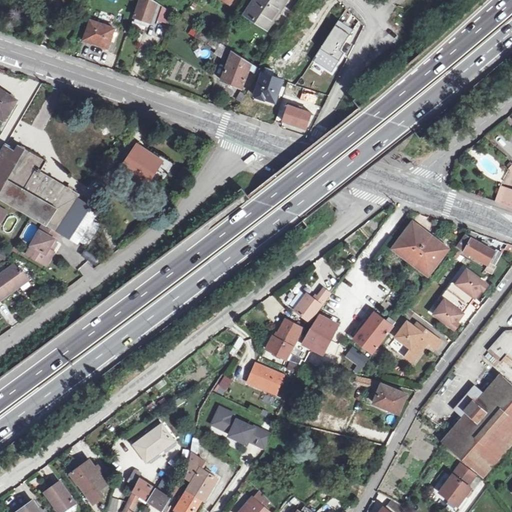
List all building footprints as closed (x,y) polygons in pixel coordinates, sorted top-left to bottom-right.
[(139,0),(133,15),(165,28),(174,8),(154,0),(139,0)] [(257,0),(248,15),(270,28),(277,19),(275,18),(286,2),(283,0),(257,0)] [(340,20),(315,61),(334,73),(344,56),(340,53),(355,29),(340,20)] [(92,24),(86,43),(108,51),(114,31),(92,24)] [(249,70),(257,75),(258,75),(262,69),(227,46),(219,41),(205,32),(194,25),(189,33),(215,49),(214,51),(229,61),(223,80),(243,87),(248,73),(249,70)] [(222,36),(219,41),(227,46),(229,41),(222,36)] [(275,71),(268,69),(266,74),(264,73),(255,100),(275,107),(279,94),(282,95),(285,89),(281,87),(284,80),(273,77),(275,71)] [(0,90),(0,119),(2,121),(16,101),(0,90)] [(238,100),(242,103),(247,95),(242,91),(238,100)] [(305,100),(310,102),(317,104),(319,98),(307,94),(305,100)] [(317,104),(310,102),(307,111),(304,110),(291,107),(285,121),(308,129),(317,104)] [(0,154),(9,160),(15,151),(4,145),(0,151),(0,154)] [(0,193),(25,150),(18,147),(15,151),(9,160),(0,154),(0,193)] [(137,147),(122,170),(145,184),(160,163),(137,147)] [(25,150),(0,193),(0,200),(5,203),(31,218),(43,225),(55,232),(76,201),(79,196),(39,173),(46,162),(25,150)] [(511,209),(511,190),(501,187),(495,203),(511,209)] [(76,201),(55,232),(59,234),(76,244),(96,214),(76,201)] [(7,215),(4,230),(13,232),(16,217),(7,215)] [(412,224),(410,227),(420,235),(422,232),(412,224)] [(43,225),(31,246),(37,248),(32,257),(46,265),(54,252),(49,249),(54,239),(56,240),(59,234),(55,232),(43,225)] [(392,250),(409,263),(429,238),(422,232),(420,235),(410,227),(392,250)] [(499,257),(500,255),(466,236),(456,248),(463,251),(470,255),(486,265),(488,263),(493,266),(499,257)] [(425,276),(443,253),(433,246),(436,243),(429,238),(409,263),(425,276)] [(445,250),(436,243),(433,246),(443,253),(445,250)] [(37,248),(31,246),(26,254),(32,257),(37,248)] [(0,299),(15,289),(13,286),(26,277),(21,270),(18,271),(14,265),(0,274),(0,299)] [(432,317),(450,330),(457,321),(460,316),(457,313),(468,297),(472,300),(482,286),(464,272),(454,286),(450,283),(438,300),(442,303),(432,317)] [(28,279),(26,277),(13,286),(15,289),(28,279)] [(308,323),(329,296),(323,291),(314,302),(306,295),(293,311),(308,323)] [(277,300),(271,306),(279,314),(284,308),(277,300)] [(396,313),(401,316),(405,311),(401,308),(396,313)] [(390,328),(382,322),(373,315),(353,340),(370,354),(390,328)] [(316,319),(309,329),(329,338),(336,326),(316,317),(315,318),(316,319)] [(385,318),(382,322),(390,328),(393,324),(385,318)] [(265,350),(287,361),(288,360),(297,341),(304,330),(285,321),(281,328),(276,336),(275,335),(273,338),(272,337),(265,350)] [(408,350),(407,353),(414,358),(417,355),(421,350),(418,346),(421,342),(424,346),(433,352),(439,345),(416,326),(413,329),(405,324),(393,339),(408,350)] [(277,326),(272,337),(273,338),(275,335),(276,336),(281,328),(277,326)] [(297,341),(288,360),(293,362),(295,358),(303,362),(311,348),(321,354),(329,338),(309,329),(302,344),(297,341)] [(232,348),(237,351),(242,343),(241,339),(238,338),(232,348)] [(408,365),(414,358),(407,353),(401,359),(408,365)] [(282,377),(254,365),(246,383),(274,396),(282,377)] [(224,395),(232,380),(223,375),(215,390),(224,395)] [(482,397),(463,419),(441,445),(484,477),(509,448),(511,449),(511,447),(511,386),(499,377),(482,397)] [(398,388),(391,386),(390,389),(381,386),(373,404),(397,413),(405,395),(396,392),(398,388)] [(329,407),(335,410),(340,399),(320,388),(311,408),(325,415),(329,407)] [(454,411),(463,419),(482,397),(473,388),(454,411)] [(274,399),(272,407),(280,409),(282,401),(274,399)] [(340,399),(335,410),(345,415),(351,405),(340,399)] [(265,450),(273,431),(217,408),(209,427),(265,450)] [(315,433),(325,415),(311,408),(302,428),(304,430),(305,428),(315,433)] [(373,429),(376,419),(360,410),(355,418),(351,429),(362,432),(360,438),(370,441),(373,429)] [(160,426),(132,445),(144,462),(171,443),(160,426)] [(194,479),(187,491),(202,500),(203,500),(205,501),(218,480),(204,471),(207,464),(206,463),(196,457),(192,455),(186,476),(186,477),(188,478),(189,477),(194,479)] [(80,466),(71,472),(78,483),(77,484),(92,504),(101,497),(97,492),(106,485),(98,474),(102,472),(91,458),(80,466)] [(469,486),(477,475),(461,463),(440,493),(450,500),(452,497),(461,503),(472,488),(469,486)] [(135,470),(129,481),(135,484),(140,473),(135,470)] [(75,485),(77,484),(78,483),(71,472),(68,475),(75,485)] [(139,495),(141,497),(148,485),(139,479),(133,492),(139,495)] [(49,488),(42,492),(56,511),(61,511),(74,503),(58,481),(49,488)] [(148,485),(141,497),(149,502),(156,490),(148,485)] [(177,486),(169,498),(173,501),(181,488),(177,486)] [(155,505),(162,510),(169,498),(156,490),(149,502),(155,505)] [(271,500),(259,490),(253,498),(264,508),(271,500)] [(175,510),(179,511),(194,511),(202,500),(187,491),(175,510)] [(129,499),(135,502),(139,495),(133,492),(129,499)] [(452,497),(450,500),(459,506),(461,503),(452,497)] [(169,498),(162,510),(165,511),(167,511),(173,501),(169,498)] [(253,498),(247,505),(254,511),(252,511),(269,511),(264,508),(253,498)] [(129,499),(122,511),(130,511),(136,503),(135,502),(129,499)] [(39,511),(31,501),(22,507),(15,511),(39,511)] [(386,506),(394,511),(398,511),(402,507),(390,501),(386,506)]
